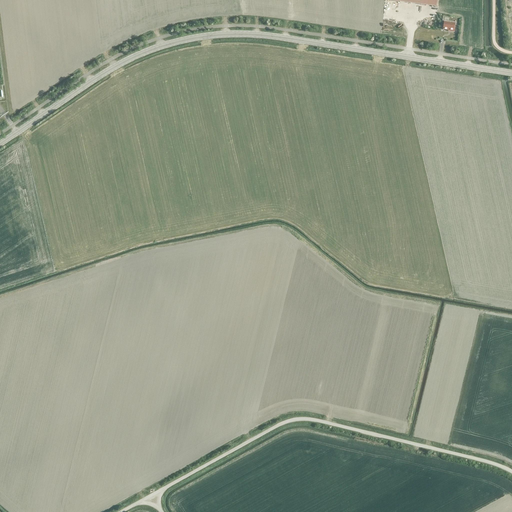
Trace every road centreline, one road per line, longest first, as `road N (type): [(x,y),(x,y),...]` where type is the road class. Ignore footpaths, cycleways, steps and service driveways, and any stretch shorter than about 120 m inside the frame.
road 1 (secondary): [(0,145),(122,63),(215,34),(511,73)]
road 2 (unclassified): [(164,488),(302,418),(511,471)]
